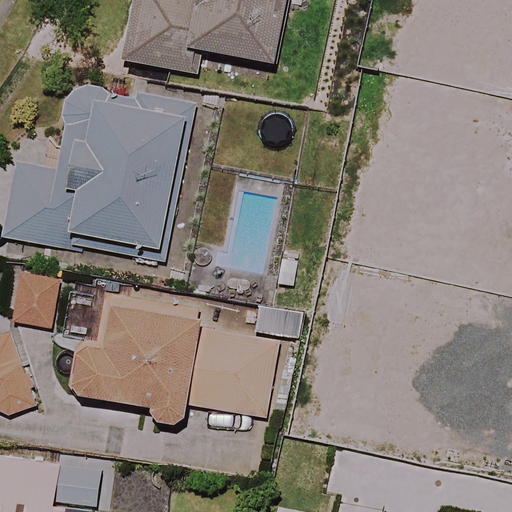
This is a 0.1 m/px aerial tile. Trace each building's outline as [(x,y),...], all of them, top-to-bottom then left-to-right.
[(132,0),(121,60),(197,73),(201,49),(274,62),(285,0),(132,0)] [(193,106),(75,87),(62,171),(13,163),(1,237),(168,263),(193,106)] [(511,243),(498,240),(488,284),(511,289),(511,243)] [(57,279),(12,274),(7,321),(52,326),(57,279)] [(198,308),(108,294),(100,344),(83,342),(75,392),(154,404),(152,417),(185,422),(188,405),(264,417),(275,341),(195,329),(198,308)] [(38,402),(12,336),(0,339),(0,410),(2,416),(38,402)] [(97,511),(97,507),(57,503),(61,460),(0,454),(0,511),(97,511)] [(493,511),(497,480),(441,473),(436,511),(493,511)]
